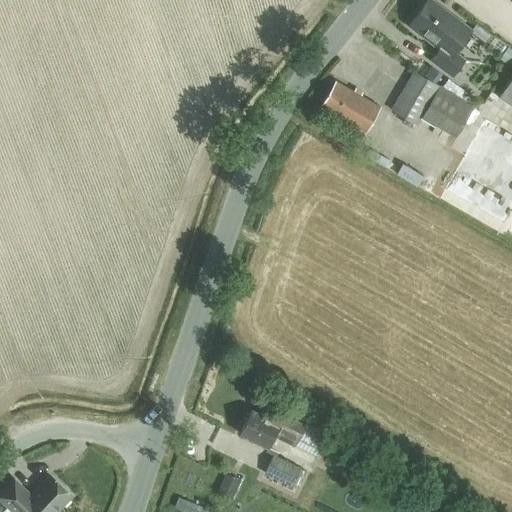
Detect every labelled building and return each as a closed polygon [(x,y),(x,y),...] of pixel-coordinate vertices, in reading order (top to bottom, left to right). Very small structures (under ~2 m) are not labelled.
[(472,28),(433,0),(424,0),(407,23),(438,47),(430,59),(452,74),(463,58),(454,52),(472,28)] [(413,70),(391,109),(416,123),(420,116),(455,136),(473,104),(413,70)] [(500,96),(511,103),(511,72),(498,95),(500,96)] [(322,107),(363,131),(378,105),(337,81),(322,107)] [(488,150),(501,126),(478,113),(465,138),(488,150)] [(269,399),(262,413),(251,408),(239,432),(268,446),(274,434),(310,452),(319,458),(332,432),(322,427),(306,419),(307,417),(269,399)] [(265,472),(291,485),(300,467),(274,454),(265,472)] [(242,477),(228,470),(219,491),(233,497),(242,477)] [(14,478),(0,492),(0,497),(14,511),(57,511),(59,510),(59,507),(71,494),(49,473),(30,493),(14,478)] [(178,496),(173,506),(186,511),(215,511),(216,511),(178,496)]
